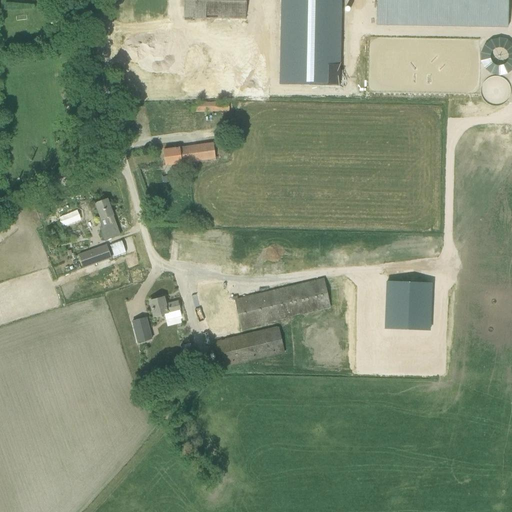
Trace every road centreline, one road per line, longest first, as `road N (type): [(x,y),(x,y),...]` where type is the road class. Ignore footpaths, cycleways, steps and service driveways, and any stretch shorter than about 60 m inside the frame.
road 1 (unclassified): [(121,160),(101,0)]
road 2 (unclassified): [(0,204),(121,160)]
